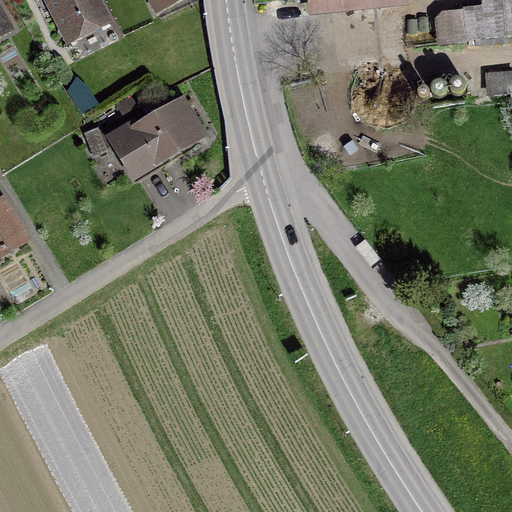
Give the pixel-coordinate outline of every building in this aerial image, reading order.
[(48,0),(69,42),(107,23),(95,0),(48,0)] [(151,0),(157,11),(180,0),(151,0)] [(355,0),(356,9),(406,4),(405,0),(355,0)] [(511,0),(484,0),(485,8),(464,10),(467,41),(511,37),(511,0)] [(490,78),(491,93),(511,92),(510,77),(490,78)] [(117,143),(136,175),(202,135),(183,103),(117,143)] [(0,256),(25,241),(3,204),(0,205),(0,256)]
